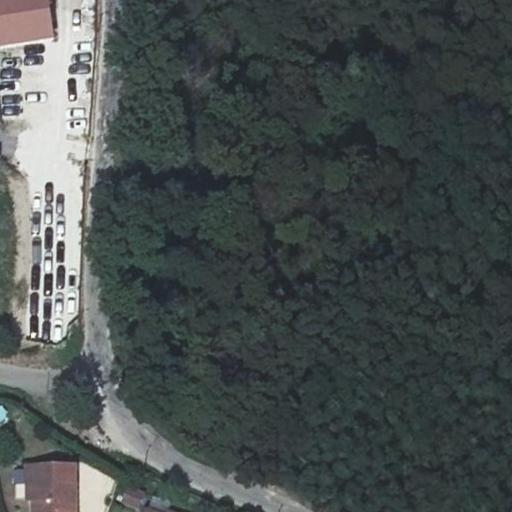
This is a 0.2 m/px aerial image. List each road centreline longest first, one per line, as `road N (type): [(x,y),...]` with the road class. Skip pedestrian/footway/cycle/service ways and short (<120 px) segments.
road 1 (unclassified): [(108,0),(91,278),(97,393)]
road 2 (unclassified): [(97,393),(148,447),(282,511)]
